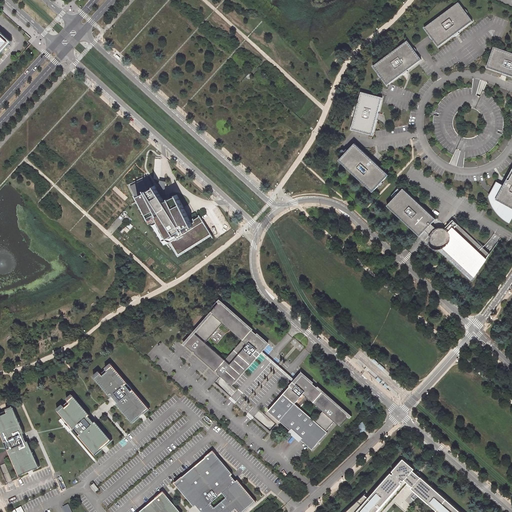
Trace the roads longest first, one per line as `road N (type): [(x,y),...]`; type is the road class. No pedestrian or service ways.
road 1 (unclassified): [(278,209),(82,33)]
road 2 (unclassified): [(64,53),(260,228)]
road 3 (unclassified): [(260,228),(253,256),(264,293),(399,413)]
road 4 (unclassified): [(474,330),(342,208),(311,199),(278,209)]
road 5 (unclassified): [(399,413),(511,511)]
road 6 (unclassified): [(297,511),(399,413)]
